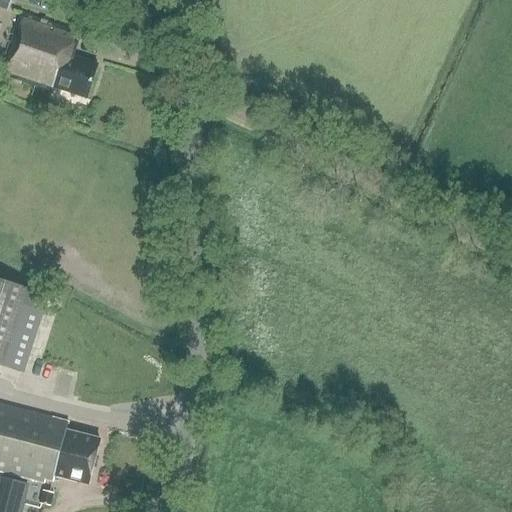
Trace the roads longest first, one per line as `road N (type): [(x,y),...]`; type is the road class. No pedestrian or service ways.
road 1 (tertiary): [(165,511),(197,336),(183,0)]
road 2 (track): [(186,98),(220,106),(511,254)]
